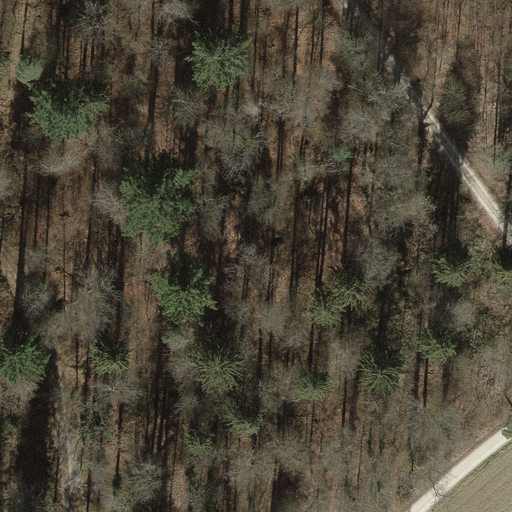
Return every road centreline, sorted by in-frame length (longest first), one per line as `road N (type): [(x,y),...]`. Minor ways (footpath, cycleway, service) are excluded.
road 1 (track): [(511,227),(343,0)]
road 2 (track): [(0,264),(32,312),(63,402),(66,511)]
